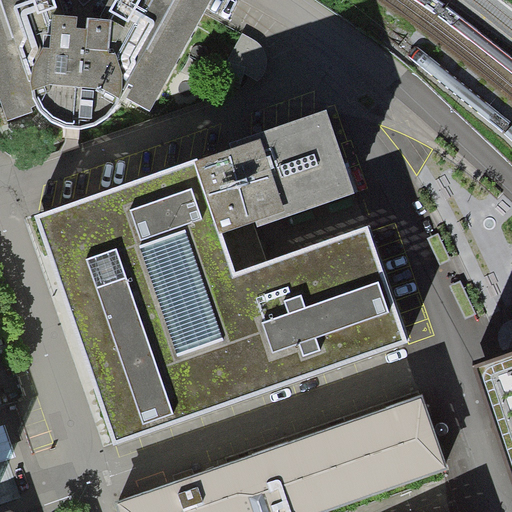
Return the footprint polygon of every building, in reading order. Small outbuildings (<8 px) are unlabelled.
[(122,107),(151,120),(216,0),(113,0),(98,29),(88,29),(87,38),(82,38),(77,38),(78,28),(65,26),(57,0),(0,0),(0,102),(8,128),(38,117),(40,122),(55,131),(66,138),(80,139),(96,134),(109,128),(122,107)] [(57,0),(65,26),(78,28),(77,38),(82,38),(87,38),(88,29),(98,29),(113,0),(57,0)] [(244,70),(256,76),(259,77),(263,79),(265,67),(265,57),(262,46),(255,40),(243,34),(229,59),(227,84),(241,85),(244,70)] [(250,225),(253,234),(351,202),(321,119),(225,151),(227,156),(250,225)] [(80,139),(66,138),(65,149),(72,150),(79,151),(80,139)] [(84,360),(113,442),(407,341),(370,234),(235,280),(220,235),(250,225),(227,156),(36,221),(84,360)] [(409,189),(451,327),(480,318),(448,212),(453,210),(443,179),(409,189)] [(511,344),(473,358),(511,468),(511,344)] [(420,396),(108,501),(112,511),(318,511),(445,471),(420,396)] [(5,427),(0,428),(0,464),(15,460),(5,427)]
